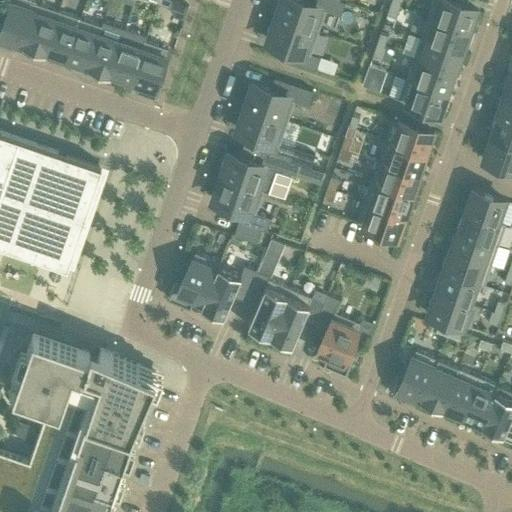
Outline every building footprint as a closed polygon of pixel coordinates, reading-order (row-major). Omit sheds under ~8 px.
[(22,44),(37,3),(29,0),(12,0),(3,28),(0,27),(0,43),(13,48),(15,41),(22,43),(22,44)] [(300,0),(280,0),(274,16),(318,31),(326,10),(341,15),(345,2),(340,0),(313,0),(313,4),(300,0)] [(451,0),(432,0),(427,15),(468,30),(476,8),(451,0)] [(22,44),(44,52),(58,10),(37,3),(22,44)] [(400,6),(390,3),(386,14),(396,17),(400,6)] [(45,51),(66,59),(80,17),(58,10),(44,52),(45,52),(45,51)] [(427,15),(420,36),(461,50),(468,30),(427,15)] [(318,31),(274,16),(267,39),(297,49),(293,62),(315,69),(321,54),(311,51),(318,31)] [(86,66),(87,66),(99,32),(100,32),(102,25),(80,17),(66,59),(86,66)] [(87,66),(109,74),(121,39),(100,32),(99,32),(87,66)] [(380,32),(376,44),(384,46),(388,35),(380,32)] [(420,36),(413,56),(454,70),(461,50),(420,36)] [(110,74),(131,81),(142,46),(141,46),(121,39),(109,74),(110,74)] [(142,46),(131,81),(138,83),(135,91),(155,97),(160,82),(156,81),(167,47),(144,39),(141,46),(142,46)] [(384,46),(376,44),(372,55),(382,58),(386,47),(384,46)] [(413,56),(406,77),(447,91),(454,70),(413,56)] [(369,64),(365,76),(381,82),(385,70),(369,64)] [(511,74),(510,74),(503,95),(511,97),(511,74)] [(252,83),(244,105),(287,120),(294,101),(307,105),(313,90),(274,77),(270,89),(252,83)] [(447,91),(406,77),(399,98),(440,112),(447,91)] [(511,97),(503,95),(496,115),(511,120),(511,97)] [(266,138),(262,151),(290,160),(291,160),(295,147),(280,142),(287,120),(244,105),(236,128),(266,138)] [(348,126),(356,128),(359,117),(352,114),(348,126)] [(511,120),(496,115),(489,135),(511,143),(511,120)] [(392,117),(385,138),(426,153),(433,131),(392,117)] [(0,239),(66,263),(99,167),(0,133),(0,132),(0,239)] [(345,135),(341,146),(348,149),(352,137),(345,135)] [(511,143),(489,135),(482,157),(511,167),(511,143)] [(385,138),(378,159),(419,173),(426,153),(385,138)] [(348,149),(341,146),(337,158),(348,161),(352,150),(348,149)] [(220,175),(263,190),(271,169),(291,175),(295,161),(291,160),(290,160),(262,151),(258,163),(228,153),(220,175)] [(378,159),(371,179),(412,193),(419,173),(378,159)] [(263,190),(220,175),(212,198),(242,208),(233,234),(256,242),(261,228),(266,230),(271,217),(256,212),(263,190)] [(331,176),(327,187),(334,190),(334,189),(338,178),(331,176)] [(371,179),(364,200),(405,214),(412,193),(371,179)] [(334,190),(327,187),(323,198),(332,202),(336,190),(334,189),(334,190)] [(471,188),(464,209),(498,221),(498,220),(505,200),(471,188)] [(405,214),(364,200),(356,221),(398,235),(405,214)] [(464,209),(457,230),(498,244),(505,223),(498,220),(498,221),(464,209)] [(457,230),(450,250),(491,264),(498,244),(457,230)] [(450,250),(443,271),(477,282),(477,283),(484,286),(491,264),(450,250)] [(194,298),(202,301),(203,301),(219,264),(220,265),(221,262),(195,251),(182,282),(175,279),(167,298),(190,308),(194,298)] [(235,286),(247,292),(257,270),(244,264),(240,274),(220,265),(219,264),(203,301),(202,301),(200,305),(223,315),(235,286)] [(247,325),(269,335),(290,287),(268,278),(269,275),(257,270),(247,292),(260,297),(247,325)] [(443,271),(435,291),(470,303),(470,302),(477,283),(477,282),(443,271)] [(303,315),(316,321),(325,299),(312,293),(311,296),(290,287),(269,335),(291,344),(303,315)] [(470,303),(435,291),(428,312),(469,327),(477,304),(470,302),(470,303)] [(327,293),(325,299),(316,321),(328,326),(317,350),(327,354),(323,364),(346,374),(354,355),(347,352),(360,322),(334,311),(340,298),(327,293)] [(497,300),(493,311),(501,313),(505,302),(497,300)] [(493,311),(492,310),(488,322),(497,325),(501,313),(493,311)] [(358,328),(369,333),(373,324),(362,319),(358,328)] [(436,331),(447,335),(449,328),(438,324),(436,331)] [(4,325),(0,335),(0,353),(9,327),(4,325)] [(449,328),(447,335),(458,339),(461,332),(449,328)] [(48,402),(43,417),(29,456),(0,446),(0,511),(104,511),(134,428),(132,427),(156,371),(91,344),(89,350),(33,331),(12,390),(48,402)] [(478,346),(489,350),(491,342),(480,339),(478,346)] [(500,348),(511,352),(511,348),(511,343),(502,340),(500,348)] [(419,398),(420,399),(437,358),(415,349),(401,381),(397,380),(391,394),(410,402),(413,395),(419,398)] [(420,399),(441,407),(458,367),(437,358),(420,399)] [(442,408),(461,416),(478,375),(458,367),(441,407),(442,408)] [(480,424),(481,424),(498,384),(478,375),(461,416),(480,424)] [(481,424),(502,433),(511,409),(511,389),(498,384),(481,424)] [(511,409),(502,433),(503,434),(503,433),(511,437),(511,409)] [(138,480),(147,483),(150,476),(141,473),(138,480)]
